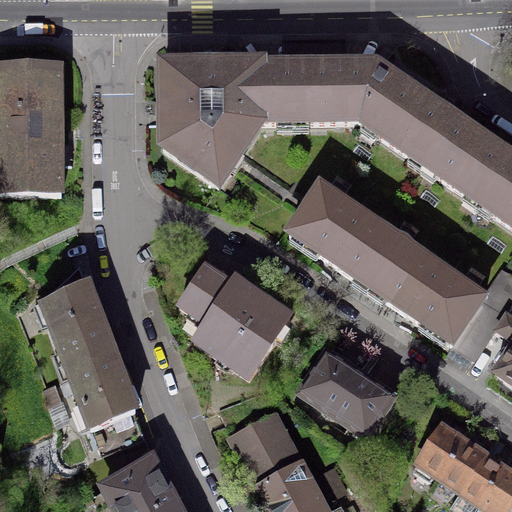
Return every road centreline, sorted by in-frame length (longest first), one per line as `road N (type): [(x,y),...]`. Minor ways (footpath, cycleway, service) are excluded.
road 1 (residential): [(113,208),(250,258),(511,429)]
road 2 (primary): [(114,16),(448,4)]
road 3 (residential): [(215,511),(123,293),(113,208)]
road 4 (residential): [(113,208),(114,16)]
road 5 (residential): [(511,122),(472,89),(448,4)]
